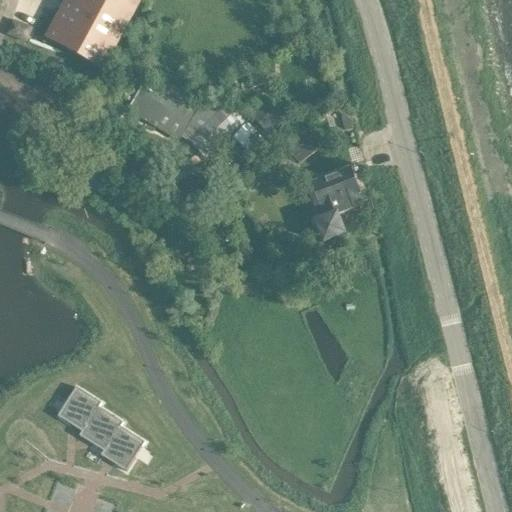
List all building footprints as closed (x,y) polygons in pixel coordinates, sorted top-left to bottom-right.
[(63,0),(69,3),(52,34),(74,46),(80,36),(100,46),(123,3),(117,0),(63,0)] [(256,57),(240,61),(245,82),(262,77),(256,57)] [(134,80),(120,104),(171,135),(191,103),(163,86),(158,94),(134,80)] [(219,94),(180,131),(199,151),(238,114),(219,94)] [(258,94),(243,109),(260,126),(275,111),(258,94)] [(300,129),(283,142),(293,156),(311,143),(300,129)] [(341,169),(306,181),(319,219),(310,222),(316,240),(341,232),(343,231),(336,212),(354,206),(341,169)] [(70,382),(53,410),(77,425),(93,400),(95,396),(70,382)] [(77,425),(75,429),(100,444),(117,421),(119,416),(93,400),(77,425)] [(100,444),(97,449),(121,463),(139,434),(117,421),(100,444)]
